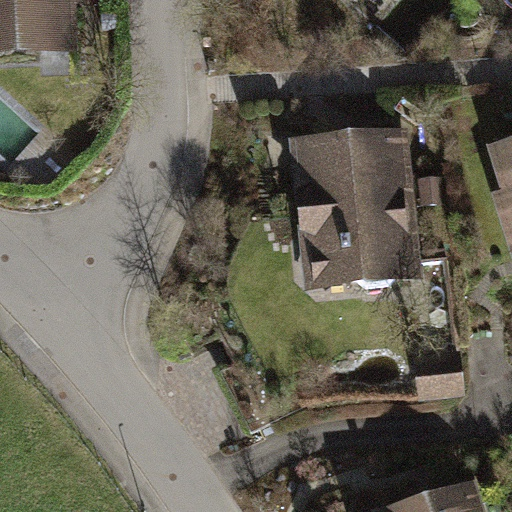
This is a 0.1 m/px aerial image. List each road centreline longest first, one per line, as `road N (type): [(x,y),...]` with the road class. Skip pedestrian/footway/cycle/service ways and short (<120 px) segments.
road 1 (residential): [(35,307),(151,190),(163,94),(157,0)]
road 2 (residential): [(35,307),(202,511)]
